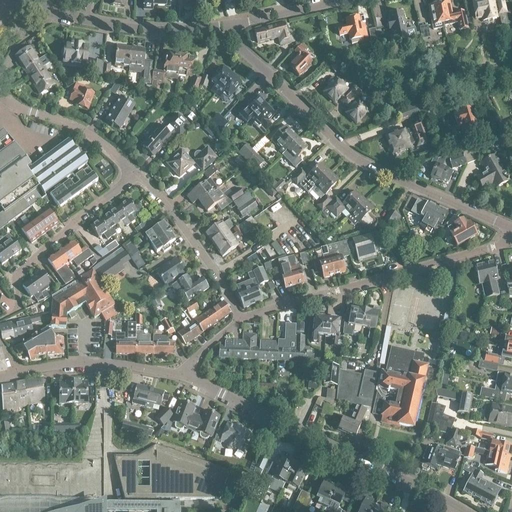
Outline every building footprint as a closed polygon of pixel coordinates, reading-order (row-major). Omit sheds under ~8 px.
[(111,0),(111,6),(125,8),(126,0),(111,0)] [(143,0),(143,9),(152,10),(152,6),(156,6),(156,0),(143,0)] [(191,7),(198,6),(197,0),(182,0),(184,8),(184,9),(185,10),(186,11),(188,11),(189,11),(190,10),(191,9),(191,7)] [(197,0),(198,6),(205,5),(206,9),(215,8),(213,0),(197,0)] [(499,18),(501,27),(508,26),(502,0),(471,0),(472,2),(476,20),(482,19),(483,22),(496,19),(496,18),(499,18)] [(449,3),(439,5),(443,24),(444,25),(457,22),(458,29),(467,28),(463,12),(456,14),(452,15),(449,3)] [(443,24),(439,5),(428,7),(433,31),(444,28),(443,24)] [(387,22),(389,31),(392,31),(394,44),(417,39),(415,28),(406,30),(402,13),(388,16),(390,22),(387,22)] [(363,43),(363,39),(368,38),(365,24),(361,25),(359,18),(345,21),(346,27),(338,29),(340,37),(348,35),(349,42),(351,41),(352,45),(363,43)] [(258,44),(278,39),(280,46),(294,43),(291,31),(286,33),(284,24),(255,32),(258,44)] [(428,26),(419,28),(420,34),(429,32),(428,26)] [(384,46),(383,41),(378,42),(375,29),(369,31),(371,44),(374,44),(375,48),(384,46)] [(63,58),(62,64),(86,67),(89,45),(64,43),(64,49),(62,49),(61,53),(61,58),(63,58)] [(299,57),(289,68),(299,77),(311,64),(305,58),(308,56),(304,52),(307,49),(302,44),(294,52),(299,57)] [(16,57),(22,66),(23,67),(29,63),(29,60),(36,56),(30,47),(18,56),(16,57)] [(117,49),(115,66),(129,68),(131,51),(117,49)] [(135,51),(131,51),(129,68),(129,72),(141,73),(140,83),(149,84),(151,63),(143,62),(144,52),(143,52),(144,49),(135,49),(135,51)] [(164,72),(163,84),(164,84),(164,79),(177,81),(178,75),(178,74),(180,57),(166,55),(164,72)] [(29,63),(23,67),(24,69),(29,77),(51,63),(46,56),(39,61),(38,60),(36,56),(29,60),(29,63)] [(193,59),(180,57),(178,74),(178,75),(191,76),(193,59)] [(346,63),(340,58),(330,68),(336,74),(346,63)] [(89,61),(88,75),(94,76),(101,76),(102,77),(104,64),(104,63),(89,61)] [(54,86),(45,73),(49,70),(51,72),(55,69),(51,63),(29,77),(40,95),(54,86)] [(104,64),(102,77),(109,77),(111,64),(104,64)] [(494,78),(491,66),(477,69),(479,81),(494,78)] [(216,86),(215,87),(211,92),(215,96),(231,76),(221,68),(210,80),(216,86)] [(162,84),(163,79),(164,72),(153,71),(152,83),(158,83),(162,84)] [(204,76),(203,80),(200,86),(206,89),(210,78),(204,76)] [(220,99),(225,93),(230,97),(241,84),(231,76),(215,96),(220,99)] [(195,77),(190,89),(198,92),(200,86),(203,80),(195,77)] [(339,98),(345,104),(358,89),(356,87),(353,87),(348,92),(336,81),(334,80),(332,80),(329,83),(329,85),(330,87),(324,93),(334,103),(339,98)] [(116,82),(110,93),(115,96),(122,85),(116,82)] [(78,89),(75,88),(72,98),(78,100),(76,106),(88,110),(93,95),(88,92),(89,89),(79,86),(78,89)] [(362,92),(358,89),(345,104),(351,110),(347,114),(357,124),(368,112),(358,102),(354,107),(351,105),(356,100),(357,101),(362,96),(362,92)] [(247,104),(237,114),(247,124),(266,107),(257,98),(253,94),(245,102),(247,104)] [(121,98),(107,121),(121,130),(134,106),(121,98)] [(274,115),(266,107),(247,124),(251,128),(254,125),(258,129),(260,129),(262,128),(265,132),(271,126),(267,122),(274,115)] [(471,109),(454,115),(457,127),(461,126),(464,134),(471,132),(475,144),(489,140),(485,127),(480,129),(477,119),(474,120),(471,109)] [(175,133),(180,137),(190,126),(177,114),(164,129),(158,124),(151,131),(153,133),(141,147),(153,158),(175,133)] [(210,124),(214,127),(222,119),(218,115),(210,124)] [(511,119),(502,124),(498,117),(490,121),(497,135),(511,127),(511,119)] [(214,127),(215,128),(214,130),(219,134),(228,123),(222,119),(214,127)] [(386,137),(392,154),(415,145),(416,149),(430,144),(422,121),(408,126),(410,131),(405,132),(404,130),(386,137)] [(281,151),(284,154),(287,151),(299,139),(296,136),(295,137),(294,135),(292,133),(290,132),(289,131),(289,132),(285,128),(272,141),(276,145),(279,142),(284,148),(281,151)] [(3,212),(6,217),(4,219),(8,225),(41,200),(35,192),(44,185),(31,168),(24,159),(23,159),(6,137),(7,135),(3,130),(0,132),(0,205),(4,210),(3,212)] [(302,143),(299,139),(287,151),(296,160),(307,150),(301,144),(302,143)] [(77,171),(86,164),(88,163),(82,155),(80,156),(69,141),(43,159),(45,162),(41,165),(39,162),(31,168),(44,185),(46,189),(48,193),(60,184),(66,179),(72,174),(77,171)] [(435,152),(438,158),(455,150),(453,144),(435,152)] [(252,150),(247,145),(238,153),(243,158),(252,150)] [(478,147),(465,152),(463,153),(467,164),(467,165),(477,161),(475,157),(480,155),(478,147)] [(167,164),(180,178),(195,164),(203,172),(217,159),(208,149),(202,154),(200,153),(198,153),(196,154),(195,155),(195,158),(196,159),(192,163),(181,150),(175,155),(176,157),(167,164)] [(264,162),(256,154),(252,150),(243,158),(255,171),(264,162)] [(454,156),(449,159),(452,170),(465,166),(465,165),(467,164),(463,153),(465,152),(465,150),(453,153),(454,156)] [(495,189),(508,182),(494,156),(481,164),(486,173),(477,179),(482,189),(492,184),(495,189)] [(427,174),(431,175),(430,177),(443,183),(444,181),(449,183),(453,172),(442,167),(444,163),(446,158),(438,159),(438,160),(436,159),(433,160),(427,174)] [(235,169),(238,172),(244,167),(240,163),(235,169)] [(242,171),(255,185),(261,180),(248,165),(242,171)] [(208,180),(217,172),(213,166),(203,175),(208,180)] [(321,166),(303,183),(312,191),(329,174),(321,166)] [(72,174),(75,178),(80,184),(84,191),(98,181),(89,168),(80,175),(77,171),(72,174)] [(281,180),(273,189),(277,194),(279,192),(291,180),(297,174),(293,169),(281,180)] [(297,174),(291,180),(297,186),(307,176),(302,171),(298,175),(297,174)] [(330,173),(329,174),(312,191),(320,200),(339,182),(330,173)] [(66,179),(60,184),(72,200),(84,191),(80,184),(75,178),(69,182),(66,179)] [(198,200),(200,202),(216,190),(209,181),(205,184),(188,197),(193,204),(198,200)] [(48,193),(44,195),(46,197),(44,198),(48,203),(53,200),(60,209),(72,200),(60,184),(48,193)] [(273,198),(277,194),(273,189),(270,186),(265,191),(273,198)] [(200,202),(208,212),(225,199),(217,189),(216,190),(200,202)] [(244,195),(239,189),(228,197),(233,203),(244,195)] [(341,204),(331,214),(336,219),(345,210),(351,215),(364,203),(355,194),(343,206),(341,204)] [(322,212),(326,208),(332,202),(327,197),(317,206),(322,212)] [(336,199),(332,202),(326,208),(331,214),(341,204),(336,199)] [(242,218),(257,207),(253,200),(237,211),(242,218)] [(129,201),(119,208),(130,224),(131,225),(136,221),(132,216),(136,212),(138,215),(143,211),(138,204),(133,208),(129,201)] [(366,230),(376,221),(369,214),(373,210),(365,201),(364,203),(351,215),(359,224),(366,230)] [(419,227),(420,227),(425,232),(438,209),(428,203),(420,218),(422,219),(423,220),(419,227)] [(117,226),(122,222),(125,227),(130,224),(119,208),(110,215),(117,226)] [(432,231),(433,232),(436,226),(440,228),(447,214),(438,209),(425,232),(430,235),(432,231)] [(48,210),(39,217),(50,231),(59,225),(48,210)] [(0,230),(8,225),(4,219),(6,217),(3,212),(0,214),(0,230)] [(398,217),(391,212),(385,220),(390,224),(394,220),(396,221),(398,217)] [(110,215),(100,221),(112,238),(117,234),(113,229),(117,226),(110,215)] [(445,239),(451,236),(457,247),(476,236),(470,225),(466,227),(462,221),(454,216),(446,225),(448,229),(442,232),(445,239)] [(39,217),(30,224),(40,238),(50,231),(39,217)] [(238,247),(236,244),(241,241),(240,239),(258,227),(251,218),(233,230),(235,234),(231,237),(230,235),(214,246),(222,257),(238,247)] [(139,227),(135,230),(138,235),(153,224),(149,219),(139,227)] [(206,234),(214,246),(230,235),(227,232),(234,227),(229,220),(223,225),(222,223),(206,234)] [(381,226),(376,220),(376,221),(366,230),(365,231),(369,235),(374,233),(381,226)] [(103,235),(107,241),(112,238),(100,221),(91,228),(98,239),(103,235)] [(12,223),(9,225),(16,234),(19,232),(12,223)] [(21,230),(23,234),(31,245),(40,238),(30,224),(21,230)] [(164,224),(145,236),(151,245),(170,232),(164,224)] [(175,241),(170,232),(151,245),(157,254),(162,250),(164,253),(171,249),(169,245),(175,241)] [(369,235),(351,240),(358,266),(376,261),(370,240),(381,237),(378,232),(374,233),(369,235)] [(0,241),(12,258),(21,251),(13,240),(9,235),(3,240),(0,236),(0,241)] [(420,243),(419,237),(411,239),(413,245),(420,243)] [(0,262),(2,265),(12,258),(0,241),(0,262)] [(103,250),(99,246),(94,250),(95,252),(102,258),(118,247),(115,242),(103,250)] [(326,247),(335,276),(345,273),(341,259),(351,256),(347,242),(332,246),(332,245),(326,247)] [(73,243),(68,247),(81,265),(93,257),(88,250),(82,255),(73,243)] [(61,252),(69,263),(72,261),(77,268),(81,265),(68,247),(61,252)] [(324,279),(335,276),(326,247),(320,249),(324,262),(320,263),(324,279)] [(98,265),(92,270),(93,271),(94,273),(95,272),(104,285),(124,270),(122,267),(130,262),(129,260),(130,260),(125,252),(122,249),(113,255),(112,255),(98,265)] [(404,263),(415,259),(412,252),(406,253),(403,249),(395,252),(404,263)] [(265,264),(271,261),(264,250),(258,253),(261,258),(257,260),(261,266),(265,264)] [(61,252),(54,257),(72,282),(75,280),(69,270),(68,270),(65,266),(69,263),(61,252)] [(309,264),(306,253),(299,255),(303,266),(309,264)] [(135,266),(140,262),(136,256),(131,260),(135,266)] [(301,271),(299,263),(296,264),(294,256),(287,258),(295,287),(305,284),(301,271)] [(48,261),(66,286),(72,282),(54,257),(48,261)] [(164,267),(156,273),(165,286),(185,272),(176,260),(165,268),(164,267)] [(319,272),(317,264),(310,266),(312,273),(319,272)] [(495,264),(475,269),(479,285),(481,285),(485,300),(499,296),(495,281),(499,280),(495,264)] [(280,267),(282,276),(286,290),(295,287),(289,265),(280,267)] [(262,303),(256,287),(259,285),(259,286),(268,282),(263,269),(254,273),(256,279),(238,287),(240,294),(238,295),(244,310),(262,303)] [(53,302),(51,328),(66,329),(66,319),(66,316),(85,304),(94,319),(102,315),(106,322),(119,314),(94,273),(93,271),(86,276),(82,278),(80,279),(79,280),(51,297),(53,302)] [(82,271),(77,274),(80,279),(82,278),(86,276),(82,271)] [(32,280),(41,294),(49,289),(47,286),(50,284),(42,273),(32,280)] [(188,302),(208,289),(202,278),(193,284),(188,276),(172,286),(177,294),(182,291),(188,302)] [(31,298),(33,296),(38,303),(44,300),(41,294),(32,280),(23,287),(31,298)] [(161,305),(157,297),(150,301),(154,308),(161,305)] [(195,302),(185,308),(202,334),(231,314),(223,303),(215,309),(213,307),(203,314),(204,316),(199,319),(194,311),(199,309),(195,302)] [(184,321),(188,327),(178,334),(186,345),(202,334),(185,308),(181,310),(187,319),(184,321)] [(345,320),(343,335),(352,337),(354,327),(362,328),(365,310),(359,308),(358,310),(352,309),(350,321),(345,320)] [(371,311),(365,310),(362,328),(370,330),(368,339),(374,340),(379,309),(373,308),(373,313),(371,312),(371,311)] [(13,337),(13,338),(33,333),(31,325),(41,322),(39,316),(0,326),(0,330),(3,340),(13,337)] [(314,317),(312,343),(318,344),(319,334),(325,335),(327,318),(314,317)] [(340,319),(327,318),(325,335),(332,336),(331,346),(341,347),(342,337),(338,336),(340,319)] [(174,332),(168,319),(161,322),(166,332),(167,332),(169,335),(174,332)] [(113,323),(106,322),(105,336),(111,337),(113,323)] [(296,334),(304,334),(304,323),(296,323),(296,334)] [(116,354),(136,355),(136,333),(136,326),(136,324),(128,324),(128,340),(125,339),(125,334),(116,334),(116,343),(116,354)] [(380,365),(384,366),(391,328),(386,327),(380,365)] [(38,357),(46,356),(46,346),(44,346),(44,342),(48,342),(53,339),(47,329),(15,348),(19,356),(25,352),(30,361),(38,357)] [(136,333),(136,355),(153,355),(153,344),(151,344),(151,336),(143,336),(143,333),(142,333),(136,333)] [(242,360),(259,360),(260,349),(256,349),(257,335),(244,335),(243,342),(242,342),(242,360)] [(153,344),(153,355),(173,355),(173,353),(173,344),(167,344),(167,337),(153,337),(153,344)] [(313,365),(312,365),(311,374),(310,374),(308,390),(317,390),(318,375),(319,375),(320,359),(315,359),(315,360),(313,360),(314,351),(310,351),(310,348),(304,347),(305,337),(296,337),(295,341),(296,342),(295,362),(313,363),(313,365)] [(46,346),(46,356),(62,355),(62,351),(64,350),(63,339),(53,339),(48,342),(44,342),(44,346),(46,346)] [(504,344),(503,349),(511,350),(511,340),(506,339),(504,344)] [(219,359),(242,360),(242,342),(226,341),(225,343),(225,347),(220,347),(219,359)] [(294,362),(295,362),(296,342),(295,341),(290,341),(290,350),(278,350),(277,361),(294,362)] [(259,360),(277,361),(278,350),(278,342),(260,342),(260,349),(259,360)] [(358,345),(356,359),(365,361),(366,352),(364,351),(365,346),(358,345)] [(372,415),(382,417),(381,422),(399,426),(400,425),(414,429),(428,366),(421,365),(423,355),(406,351),(391,347),(388,365),(385,374),(382,373),(374,407),(372,415)] [(501,359),(511,360),(511,350),(503,349),(497,347),(494,357),(486,356),(484,362),(500,365),(501,359)] [(336,386),(338,386),(336,402),(356,406),(370,409),(371,409),(372,402),(358,400),(363,376),(346,373),(347,358),(341,358),(339,371),(338,371),(336,386)] [(496,372),(498,366),(480,363),(479,363),(478,368),(496,372)] [(338,368),(325,367),(323,385),(336,386),(338,371),(338,368)] [(377,375),(365,372),(363,376),(358,400),(372,402),(377,375)] [(446,389),(446,388),(448,382),(450,374),(443,373),(440,387),(446,389)] [(511,376),(498,374),(496,382),(511,385),(511,376)] [(21,384),(22,407),(44,402),(43,380),(21,384)] [(511,385),(496,383),(495,391),(481,389),(480,397),(503,402),(505,394),(511,395),(511,385)] [(18,408),(22,407),(21,384),(1,386),(3,413),(19,410),(18,408)] [(73,405),(73,384),(59,384),(59,405),(73,405)] [(87,384),(73,384),(73,405),(87,405),(87,384)] [(132,405),(145,408),(150,390),(137,387),(132,405)] [(449,435),(451,431),(455,420),(443,416),(446,408),(436,405),(438,398),(458,402),(457,414),(468,415),(471,396),(460,394),(435,389),(425,426),(449,435)] [(150,390),(145,408),(152,410),(153,405),(160,407),(162,401),(168,402),(169,396),(150,390)] [(173,424),(175,424),(175,426),(175,428),(176,430),(180,431),(182,431),(183,429),(184,428),(192,431),(196,420),(191,418),(194,408),(181,403),(173,424)] [(360,426),(361,423),(368,425),(369,414),(370,409),(356,406),(349,421),(343,418),(338,431),(356,438),(361,426),(360,426)] [(511,410),(492,406),(488,423),(511,428),(511,425),(511,410)] [(173,417),(166,409),(155,420),(163,427),(173,417)] [(192,431),(200,434),(199,436),(200,438),(201,439),(205,441),(207,440),(208,439),(209,438),(211,439),(219,418),(206,413),(202,422),(196,420),(192,431)] [(0,433),(0,436),(5,436),(11,435),(10,434),(9,423),(0,424),(0,433)] [(122,430),(138,435),(140,427),(124,423),(122,430)] [(53,425),(53,433),(73,433),(73,425),(53,425)] [(225,432),(219,430),(213,445),(220,448),(222,443),(228,445),(232,451),(235,448),(241,450),(245,440),(246,440),(251,436),(249,433),(228,425),(225,432)] [(140,427),(138,435),(146,437),(148,429),(140,427)] [(161,439),(165,432),(160,430),(154,437),(161,439)] [(456,449),(457,446),(456,446),(460,435),(451,431),(449,435),(449,436),(448,435),(445,444),(445,445),(449,447),(456,449)] [(475,448),(475,449),(478,450),(479,446),(481,446),(482,441),(492,443),(492,442),(493,435),(471,431),(469,437),(467,446),(475,448)] [(456,446),(457,446),(465,450),(467,446),(469,437),(460,435),(456,446)] [(488,452),(487,456),(509,461),(511,448),(511,446),(492,442),(492,443),(491,448),(485,447),(481,446),(479,446),(478,450),(488,452)] [(138,490),(138,456),(114,456),(125,500),(133,500),(132,511),(179,511),(179,500),(220,500),(230,472),(157,445),(157,490),(138,490)] [(437,471),(439,466),(438,465),(444,449),(438,447),(436,452),(427,448),(428,447),(425,446),(421,457),(424,458),(421,465),(422,465),(421,467),(422,470),(426,471),(429,470),(430,468),(437,471)] [(472,461),(475,449),(475,448),(467,446),(465,450),(463,458),(472,461)] [(438,465),(439,466),(455,472),(461,455),(448,451),(444,449),(438,465)] [(0,450),(0,499),(104,500),(104,451),(0,450)] [(254,473),(260,476),(262,472),(263,472),(268,460),(258,455),(256,464),(254,473)] [(487,456),(485,466),(498,469),(497,473),(506,475),(509,461),(487,456)] [(281,482),(285,484),(295,464),(289,461),(287,465),(280,461),(270,482),(280,486),(281,482)] [(287,490),(297,494),(306,474),(299,470),(300,467),(295,464),(285,484),(289,486),(287,490)] [(491,507),(493,504),(494,505),(495,503),(497,500),(498,498),(496,497),(500,490),(481,480),(483,476),(475,471),(464,492),(491,507)] [(318,505),(326,509),(336,488),(332,486),(333,482),(326,479),(316,500),(320,501),(318,505)] [(324,511),(340,511),(341,511),(339,510),(348,489),(341,486),(340,490),(336,488),(326,509),(324,511)] [(258,511),(264,494),(258,491),(250,511),(258,511)] [(292,511),(294,511),(299,511),(308,494),(301,492),(292,511)] [(306,511),(313,497),(308,494),(299,511),(306,511)] [(373,511),(376,506),(372,504),(373,501),(366,497),(359,511),(373,511)]
